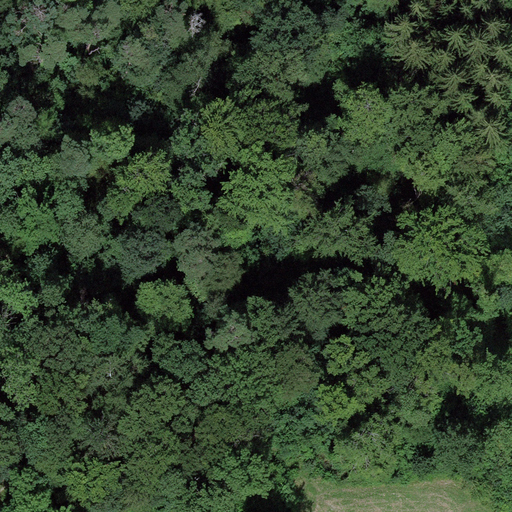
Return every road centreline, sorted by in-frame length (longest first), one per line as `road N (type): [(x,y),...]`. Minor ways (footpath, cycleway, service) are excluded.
road 1 (track): [(272,0),(474,291),(511,378)]
road 2 (track): [(0,482),(23,455),(39,411),(30,339),(0,259)]
